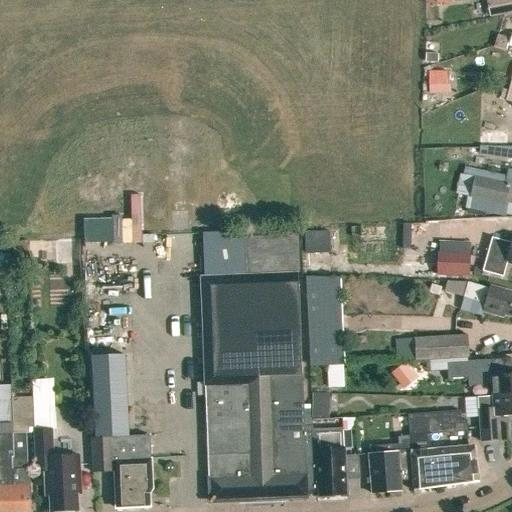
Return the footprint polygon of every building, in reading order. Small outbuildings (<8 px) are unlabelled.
[(511,11),(511,0),(486,0),(490,16),(511,11)] [(429,72),(429,95),(448,95),(448,72),(429,72)] [(511,129),(486,129),(485,156),(511,156),(511,129)] [(505,203),(509,182),(474,175),(470,196),(505,203)] [(136,216),(117,217),(118,243),(147,241),(145,193),(135,194),(136,216)] [(408,222),(407,245),(416,245),(416,222),(408,222)] [(310,251),(335,251),(335,230),(310,230),(310,251)] [(504,278),(508,263),(511,264),(511,243),(498,239),(492,238),(483,272),(504,278)] [(79,239),(56,239),(57,264),(80,263),(79,239)] [(468,275),(470,252),(438,251),(437,273),(468,275)] [(313,449),(312,428),(311,426),(304,427),(302,376),(298,272),(200,276),(210,500),(307,496),(307,488),(311,487),(310,449),(313,449)] [(310,365),(344,363),(339,274),(305,275),(310,365)] [(489,289),(467,283),(462,300),(484,306),(483,312),(503,318),(504,314),(511,316),(511,294),(511,295),(511,293),(490,287),(489,289)] [(416,360),(469,358),(467,336),(415,338),(416,360)] [(125,352),(91,353),(95,437),(116,436),(129,436),(125,352)] [(404,387),(418,376),(406,360),(391,372),(404,387)] [(492,396),(511,394),(511,373),(487,375),(486,360),(446,362),(447,379),(467,378),(468,386),(491,385),(492,396)] [(311,389),(345,387),(344,363),(310,365),(311,389)] [(35,430),(53,430),(57,429),(57,413),(48,414),(47,380),(34,380),(35,430)] [(511,394),(492,396),(493,408),(479,409),(481,442),(499,441),(497,417),(511,415),(511,394)] [(0,423),(13,423),(13,409),(12,409),(12,398),(0,398),(0,423)] [(13,409),(13,423),(26,422),(26,408),(13,409)] [(461,420),(459,419),(458,411),(427,415),(404,418),(406,438),(413,490),(454,485),(477,482),(473,446),(426,452),(425,436),(466,431),(465,420),(461,420)] [(0,423),(0,434),(14,434),(13,423),(0,423)] [(343,427),(312,428),(313,449),(310,449),(311,487),(317,487),(317,495),(319,495),(319,497),(332,497),(334,494),(346,494),(343,427)] [(80,455),(54,456),(53,430),(35,430),(36,470),(46,470),(46,491),(50,491),(50,510),(78,509),(78,490),(81,490),(80,455)] [(14,480),(14,511),(31,511),(30,469),(28,469),(26,433),(14,434),(15,456),(12,456),(12,480),(14,480)] [(0,511),(14,511),(14,480),(12,480),(12,456),(15,456),(14,434),(0,434),(0,511)] [(145,459),(145,457),(152,457),(152,435),(129,436),(116,436),(95,437),(91,437),(92,472),(116,471),(117,507),(150,506),(150,494),(153,490),(152,459),(145,459)] [(371,493),(400,491),(399,480),(408,480),(405,439),(395,439),(396,446),(388,446),(388,447),(370,448),(370,454),(368,454),(371,493)]
